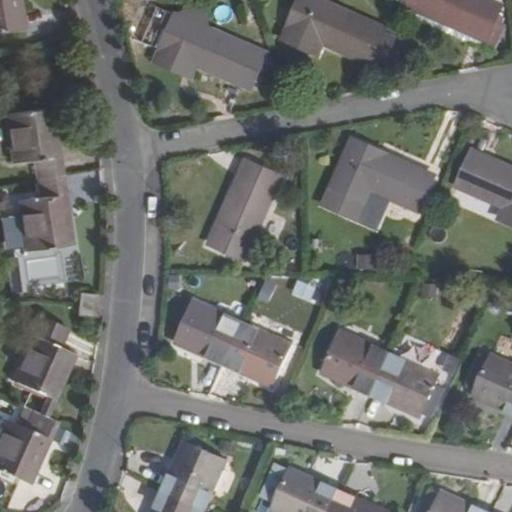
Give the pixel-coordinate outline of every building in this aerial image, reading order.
[(0,0),(0,30),(31,25),(28,10),(21,12),(18,0),(0,0)] [(26,0),(18,0),(21,12),(28,10),(26,0)] [(312,53),(318,41),(325,44),(374,64),(375,60),(386,64),(397,38),(387,34),(389,28),(323,0),(303,0),(286,41),(312,53)] [(505,5),(492,0),(407,0),(406,5),(489,41),(505,5)] [(161,45),(173,17),(160,12),(148,40),(161,45)] [(178,13),(158,62),(184,73),(189,62),(197,65),(246,86),(261,50),(178,13)] [(325,44),(318,41),(312,53),(320,56),(325,44)] [(197,65),(189,62),(184,73),(192,77),(197,65)] [(56,107),(48,108),(56,157),(64,155),(56,107)] [(48,108),(5,115),(12,164),(36,160),(39,179),(66,174),(64,155),(56,157),(48,108)] [(437,173),(355,137),(333,186),(367,201),(373,190),(420,210),(437,173)] [(511,166),(476,150),(460,186),(507,207),(501,219),(511,223),(511,166)] [(283,177),(247,160),(211,242),(247,258),(283,177)] [(66,174),(39,179),(41,198),(18,201),(25,251),(69,245),(61,195),(69,194),(66,174)] [(69,194),(61,195),(69,245),(77,244),(69,194)] [(359,255),(360,271),(381,269),(379,253),(359,255)] [(98,296),(81,295),(80,313),(97,314),(98,296)] [(245,324),(195,301),(177,342),(226,364),(245,324)] [(37,314),(10,380),(45,395),(59,401),(61,395),(54,392),(65,366),(72,368),(77,355),(61,348),(70,329),(37,314)] [(293,344),(245,324),(226,364),(242,372),(245,364),(257,370),(254,377),(274,386),(293,344)] [(392,354),(344,331),(326,372),(346,381),(348,375),(361,380),(358,387),(373,394),(392,354)] [(392,354),(373,394),(390,401),(393,395),(405,400),(402,407),(422,416),(425,410),(434,413),(445,389),(436,385),(440,376),(392,354)] [(511,362),(494,355),(476,397),(496,406),(499,398),(510,403),(507,411),(511,413),(511,362)] [(257,370),(245,364),(242,372),(254,377),(257,370)] [(72,368),(65,366),(54,392),(61,395),(72,368)] [(361,380),(348,375),(346,381),(358,387),(361,380)] [(59,401),(45,395),(38,412),(52,418),(59,401)] [(405,400),(393,395),(390,401),(402,407),(405,400)] [(510,403),(499,398),(496,406),(507,411),(510,403)] [(0,430),(0,472),(34,488),(40,472),(33,469),(44,442),(52,445),(61,422),(52,418),(38,412),(26,407),(19,425),(5,419),(0,430)] [(52,445),(44,442),(33,469),(40,472),(52,445)] [(171,476),(164,493),(206,511),(228,463),(185,444),(177,465),(183,467),(178,480),(171,476)] [(183,467),(177,465),(171,476),(178,480),(183,467)] [(293,468),(275,510),(278,511),(332,511),(343,490),(325,482),(321,490),(309,484),(313,477),(293,468)] [(325,482),(313,477),(309,484),(321,490),(325,482)] [(435,511),(443,495),(430,489),(419,511),(435,511)] [(359,497),(343,490),(332,511),(390,511),(370,502),(367,510),(355,505),(359,497)] [(465,500),(444,491),(443,495),(435,511),(491,511),(476,505),(473,511),(471,511),(461,508),(465,500)] [(204,511),(206,511),(164,493),(157,511),(160,511),(204,511)] [(370,502),(359,497),(355,505),(367,510),(370,502)] [(473,511),(476,505),(465,500),(461,508),(471,511),(473,511)]
